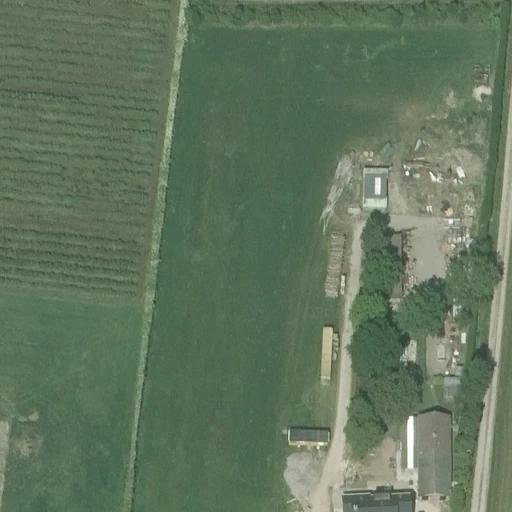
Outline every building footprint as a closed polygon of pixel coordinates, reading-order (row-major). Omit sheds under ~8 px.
[(378,241),(379,305),(400,305),(399,241),(378,241)] [(452,312),(461,313),(464,295),(455,293),(452,312)] [(443,382),(442,400),(458,400),(458,383),(443,382)] [(415,501),(446,502),(448,421),(415,421),(415,475),(415,487),(415,501)] [(406,475),(406,487),(415,487),(415,475),(406,475)] [(367,500),(344,501),(344,511),(407,511),(407,502),(367,503),(367,500)]
